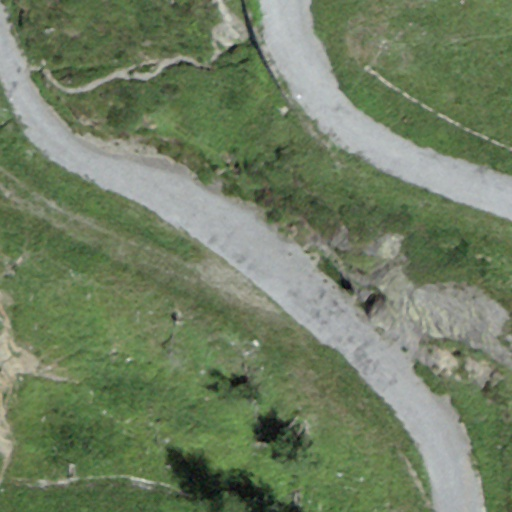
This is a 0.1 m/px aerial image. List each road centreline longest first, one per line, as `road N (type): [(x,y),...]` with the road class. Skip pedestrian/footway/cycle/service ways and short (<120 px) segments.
road 1 (track): [(0,49),(41,132),(249,248),(372,359),(439,445),(461,511)]
road 2 (track): [(511,201),(371,148),(336,120),(294,46),(292,0)]
